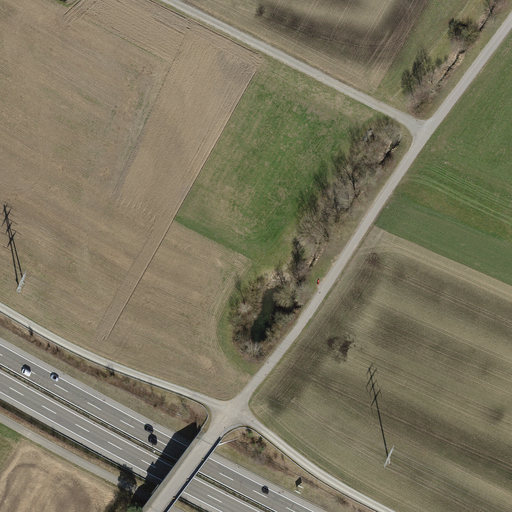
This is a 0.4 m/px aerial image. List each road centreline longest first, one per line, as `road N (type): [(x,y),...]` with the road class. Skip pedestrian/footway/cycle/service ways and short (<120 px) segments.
road 1 (track): [(228,412),(298,328),(427,129),(511,19)]
road 2 (motorway): [(295,511),(0,351)]
road 3 (track): [(427,129),(159,0)]
road 4 (motorway): [(0,382),(238,511)]
road 5 (track): [(0,305),(87,354),(228,412)]
road 6 (track): [(0,415),(176,511)]
road 7 (track): [(228,412),(388,511)]
road 8 (unclassified): [(154,511),(228,412)]
